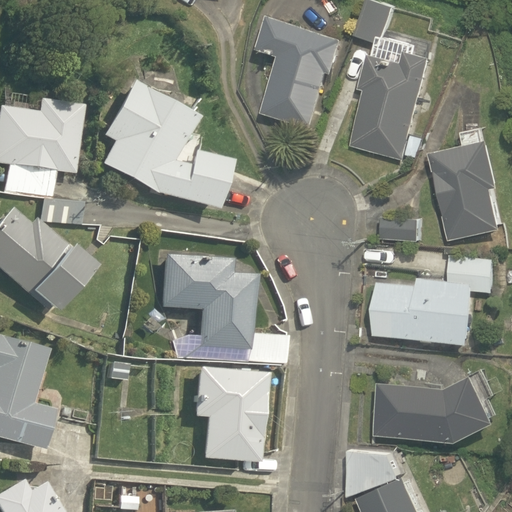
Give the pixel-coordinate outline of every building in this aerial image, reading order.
[(366,87),(352,143),(406,158),(407,153),(417,156),(423,137),(411,134),(430,56),(411,51),(413,43),(384,35),(395,4),(383,0),(367,0),(356,34),(376,40),(373,53),(369,52),(360,86),(366,87)] [(312,127),(329,69),(334,70),(344,35),(271,10),(259,45),(280,53),(262,111),(312,127)] [(107,140),(95,162),(149,192),(208,208),(222,158),(187,148),(183,163),(168,159),(191,116),(126,79),(96,134),(107,140)] [(0,193),(37,198),(48,200),(51,171),(70,173),(79,104),(31,97),(30,110),(0,105),(0,163),(2,164),(0,182),(0,193)] [(490,135),(431,151),(450,238),(503,225),(494,184),(501,182),(490,135)] [(79,202),(48,200),(37,198),(36,222),(77,225),(79,202)] [(83,263),(28,216),(23,222),(4,205),(0,209),(0,274),(25,296),(26,294),(44,310),(83,263)] [(420,238),(420,216),(383,215),(382,237),(420,238)] [(375,333),(471,339),(475,308),(475,288),(494,289),(497,255),(451,252),(449,275),(420,273),(418,281),(379,278),(374,305),(375,333)] [(176,357),(281,363),(282,335),(246,333),(249,273),(224,272),(225,257),(158,254),(155,306),(194,308),(194,335),(183,335),(169,340),(176,357)] [(0,438),(38,449),(49,408),(26,402),(41,348),(0,336),(0,438)] [(121,379),(123,363),(106,361),(104,377),(121,379)] [(253,462),(260,372),(191,365),(187,415),(200,416),(197,457),(253,462)] [(448,385),(379,380),(376,434),(458,438),(497,418),(474,372),(448,385)] [(355,492),(403,472),(393,449),(350,447),(349,495),(355,492)] [(403,472),(355,492),(364,511),(426,511),(408,470),(403,472)] [(57,511),(39,481),(23,491),(17,478),(0,487),(0,511),(57,511)]
